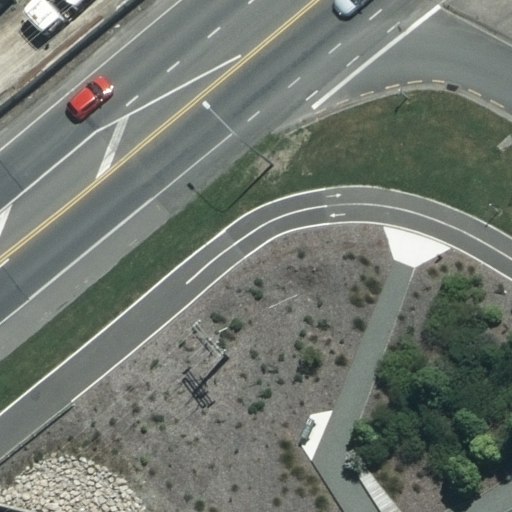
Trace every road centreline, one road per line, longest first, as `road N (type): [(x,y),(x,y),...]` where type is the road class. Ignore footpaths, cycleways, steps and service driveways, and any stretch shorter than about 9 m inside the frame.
road 1 (secondary): [(511,79),(460,51),(350,24),(298,21),(226,32)]
road 2 (secondary): [(226,32),(0,221)]
